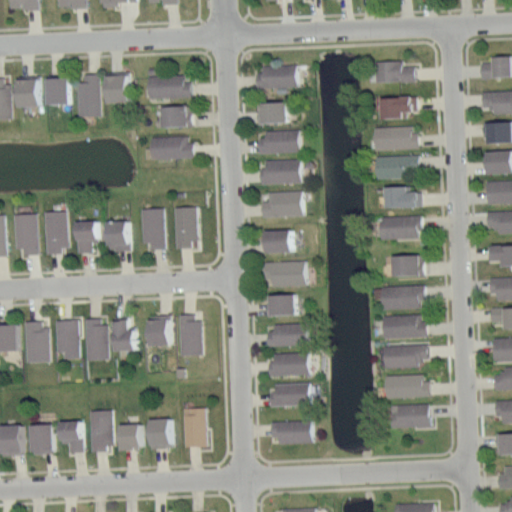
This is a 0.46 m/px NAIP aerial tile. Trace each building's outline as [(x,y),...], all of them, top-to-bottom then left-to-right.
[(7,0),(8,6),(22,5),(22,9),(38,8),(37,0),(7,0)] [(484,62),(485,76),(511,75),(511,55),(497,56),(497,61),(484,62)] [(374,56),(374,80),(415,79),(415,62),(402,62),(402,56),(374,56)] [(255,70),(256,85),(297,84),(296,62),(262,63),(262,69),(255,70)] [(106,70),(108,101),(130,100),(129,71),(115,72),(115,69),(106,70)] [(82,71),(82,78),(76,79),(77,114),(100,114),(99,70),(82,71)] [(45,72),(47,102),(69,101),(68,75),(58,75),(58,71),(45,72)] [(147,72),(147,95),(191,94),(190,78),(184,78),(184,71),(147,72)] [(15,73),(17,105),(41,103),(39,74),(30,75),(29,72),(15,73)] [(0,75),(3,75),(3,81),(10,81),(11,116),(0,116),(0,75)] [(511,89),(485,90),(485,105),(491,105),(492,109),(497,109),(497,112),(511,111),(511,89)] [(380,94),(381,116),(403,115),(403,108),(413,108),(413,92),(380,94)] [(257,100),(257,114),(260,114),(260,121),(287,120),(286,99),(257,100)] [(160,103),(161,124),(188,123),(187,102),(160,103)] [(511,120),(490,121),(491,142),(511,140),(511,120)] [(375,124),(376,147),(418,145),(418,129),(411,129),(411,123),(375,124)] [(258,134),(259,150),(300,149),(299,126),(265,127),(265,134),(258,134)] [(151,134),(151,155),(193,154),(192,139),(187,139),(187,132),(151,134)] [(511,149),(489,150),(491,173),(511,171),(511,149)] [(374,153),(375,176),(418,173),(417,151),(374,153)] [(260,164),(260,181),(301,180),(300,156),(264,157),(265,164),(260,164)] [(511,179),(489,180),(490,203),(511,201),(511,179)] [(385,184),(386,204),(417,203),(417,188),(407,189),(407,183),(385,184)] [(261,198),(261,214),(303,212),(302,187),(267,189),(267,198),(261,198)] [(174,204),(175,245),(191,245),(191,238),(197,238),(196,203),(174,204)] [(140,205),(141,240),(145,240),(146,247),(165,247),(163,204),(140,205)] [(43,208),(45,251),(61,251),(60,244),(67,243),(66,207),(43,208)] [(511,209),(490,210),(491,225),(497,224),(497,228),(501,228),(501,232),(511,231),(511,209)] [(13,211),(15,245),(22,245),(22,251),(38,251),(36,210),(13,211)] [(380,214),(381,236),(418,234),(417,228),(421,228),(421,212),(380,214)] [(0,214),(0,253),(10,253),(8,214),(0,214)] [(76,218),(77,250),(91,250),(91,239),(97,239),(97,218),(76,218)] [(107,219),(108,245),(114,245),(114,247),(129,247),(128,218),(107,219)] [(264,227),(265,250),(292,249),(291,226),(264,227)] [(511,243),(493,244),(494,260),(505,259),(505,265),(511,264),(511,243)] [(392,253),(393,274),(423,272),(423,260),(419,260),(419,252),(392,253)] [(263,258),(263,276),(272,275),(272,283),(306,282),(306,257),(263,258)] [(511,275),(493,276),(493,291),(500,291),(500,299),(511,298),(511,275)] [(381,283),(382,307),(420,305),(420,297),(425,297),(424,281),(381,283)] [(267,292),(268,313),(297,312),(296,291),(267,292)] [(511,304),(493,306),(494,320),(508,319),(508,327),(511,326),(511,304)] [(178,311),(193,310),(194,318),(201,317),(202,352),(180,353),(178,311)] [(383,312),(384,335),(427,334),(426,318),(420,318),(420,311),(383,312)] [(148,313),(170,312),(170,342),(149,342),(148,313)] [(84,315),(99,314),(99,321),(106,321),(107,356),(85,357),(84,315)] [(113,314),(126,314),(128,314),(128,326),(135,326),(136,346),(114,347),(113,314)] [(54,316),(78,315),(79,354),(63,355),(63,349),(55,349),(54,316)] [(23,318),(40,317),(40,323),(47,323),(49,358),(25,359),(23,318)] [(0,318),(8,318),(8,322),(17,321),(18,347),(0,347),(0,318)] [(267,328),(268,344),(309,343),(309,320),(273,321),(273,328),(267,328)] [(511,335),(495,336),(496,359),(511,358),(511,335)] [(385,343),(386,366),(418,365),(417,360),(422,359),(422,356),(427,356),(426,341),(385,343)] [(268,358),(269,374),(311,372),(310,350),(274,351),(274,358),(268,358)] [(497,373),(498,388),(511,387),(511,364),(508,365),(508,369),(503,369),(504,373),(497,373)] [(386,372),(387,396),(431,394),(430,378),(422,378),(422,370),(386,372)] [(269,389),(270,405),(312,402),(311,380),(275,382),(275,388),(269,389)] [(499,399),(511,398),(511,420),(506,421),(506,414),(499,414),(499,399)] [(386,403),(387,426),(430,424),(429,401),(386,403)] [(183,405),(184,444),(206,443),(205,405),(183,405)] [(88,407),(90,449),(107,448),(107,443),(114,442),(112,406),(88,407)] [(149,416),(151,446),(173,445),(171,415),(149,416)] [(271,419),(272,434),(278,434),(278,441),(313,439),(312,417),(271,419)] [(61,419),(82,418),(84,449),(69,450),(69,440),(62,440),(61,419)] [(30,422),(54,421),(55,451),(32,452),(30,422)] [(120,422),(122,448),(139,448),(138,444),(142,444),(141,421),(120,422)] [(0,423),(22,422),(23,453),(1,454),(0,423)] [(497,433),(511,432),(511,452),(502,453),(502,445),(497,445),(497,433)] [(501,472),(502,487),(511,486),(511,464),(507,465),(508,472),(501,472)] [(502,502),(502,511),(511,511),(511,499),(509,499),(509,502),(502,502)] [(395,501),(395,511),(435,511),(435,500),(395,501)]
